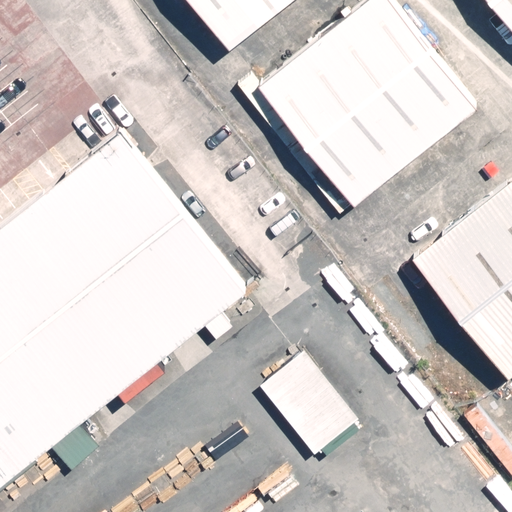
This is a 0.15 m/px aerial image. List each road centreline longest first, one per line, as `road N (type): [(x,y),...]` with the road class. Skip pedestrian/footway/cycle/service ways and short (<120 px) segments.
road 1 (unknown): [(350,250),(511,453)]
road 2 (unknown): [(350,250),(215,52)]
road 3 (unknown): [(495,95),(350,250)]
